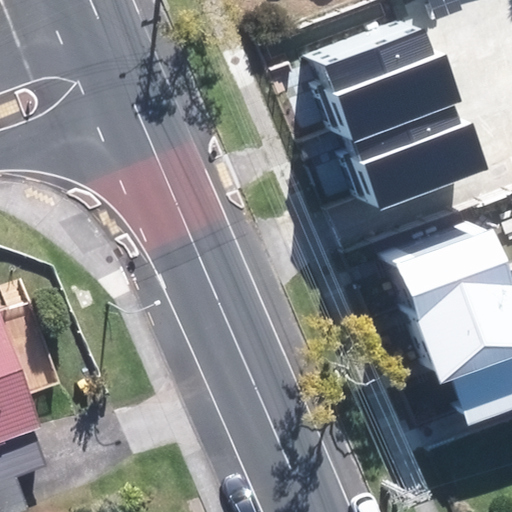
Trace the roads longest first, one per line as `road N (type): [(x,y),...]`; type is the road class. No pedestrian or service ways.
road 1 (tertiary): [(132,109),(303,511)]
road 2 (residential): [(132,109),(0,147)]
